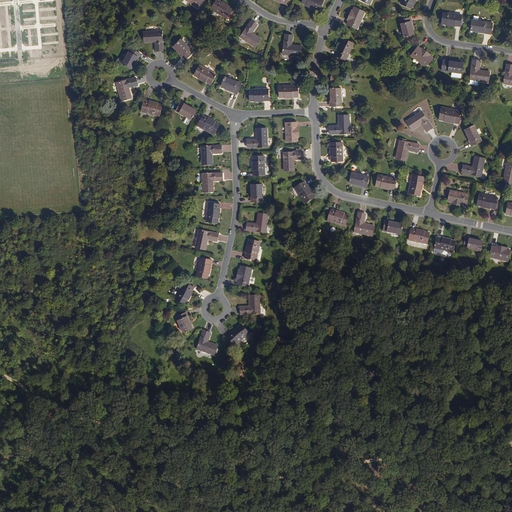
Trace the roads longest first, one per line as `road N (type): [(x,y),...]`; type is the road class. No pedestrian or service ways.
road 1 (track): [(511,393),(420,445),(142,497),(129,458),(99,425),(70,420),(36,400),(0,357)]
road 2 (residential): [(233,116),(237,202),(219,297)]
road 3 (residential): [(316,111),(317,169),(338,193),(428,213)]
road 4 (residential): [(433,0),(426,26),(444,42),(511,52)]
